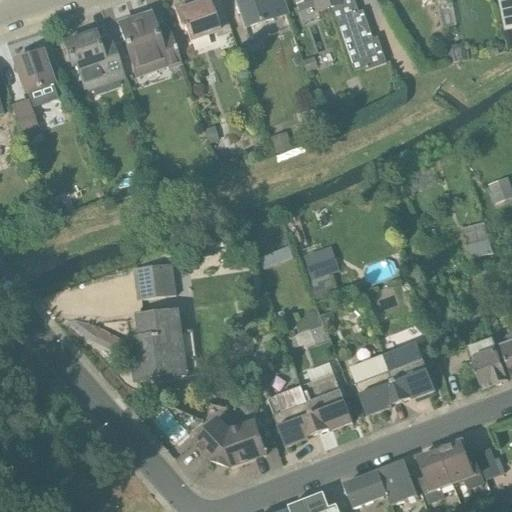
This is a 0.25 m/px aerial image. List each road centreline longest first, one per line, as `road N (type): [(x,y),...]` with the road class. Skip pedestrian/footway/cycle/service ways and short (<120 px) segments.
road 1 (residential): [(214,511),(511,402)]
road 2 (residential): [(191,507),(0,288)]
